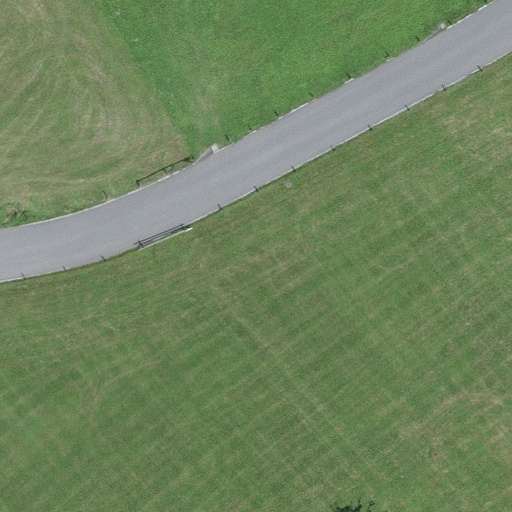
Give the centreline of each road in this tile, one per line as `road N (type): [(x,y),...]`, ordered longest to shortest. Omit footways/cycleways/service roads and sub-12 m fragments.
road 1 (residential): [(511,21),(238,174)]
road 2 (unclassified): [(238,174),(121,224),(0,254)]
